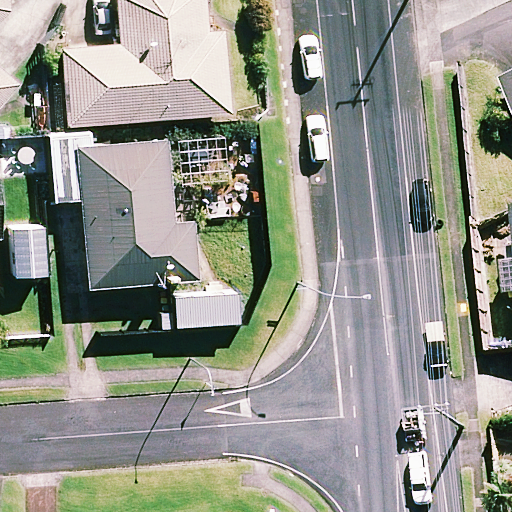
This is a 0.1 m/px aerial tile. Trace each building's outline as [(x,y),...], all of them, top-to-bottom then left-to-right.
[(0,0),(0,97),(13,80),(0,68),(0,12),(7,5),(8,0),(0,0)] [(116,0),(120,41),(63,46),(69,121),(226,107),(219,27),(203,28),(200,0),(116,0)] [(511,74),(502,79),(511,99),(511,74)] [(47,138),(26,139),(28,165),(49,163),(51,196),(81,194),(87,281),(193,273),(188,208),(166,210),(161,133),(87,139),(86,126),(46,129),(47,138)] [(40,222),(4,224),(7,273),(43,271),(40,222)]
